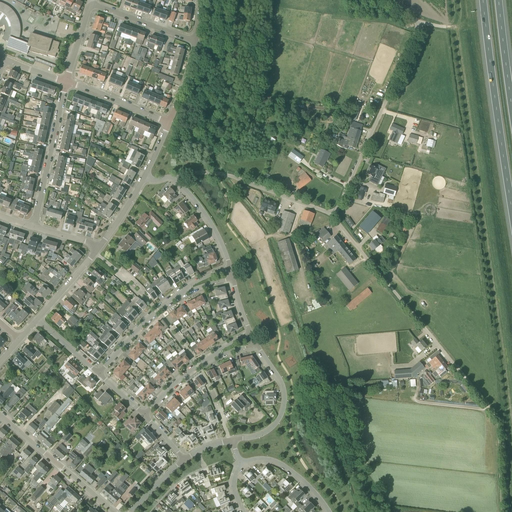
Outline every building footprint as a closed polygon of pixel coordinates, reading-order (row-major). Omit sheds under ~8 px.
[(57,0),(56,4),(63,8),(65,6),(67,0),(57,0)] [(67,11),(71,13),(76,4),(73,3),(74,0),(67,0),(65,6),(67,7),(67,11)] [(76,4),(71,13),(74,15),(75,12),(80,15),(81,11),(79,10),(80,8),(82,9),(83,7),(81,6),(82,4),(81,3),(81,2),(78,0),(78,1),(77,1),(76,4)] [(133,0),(130,8),(136,10),(139,2),(133,0)] [(148,6),(145,5),(142,12),(148,14),(151,7),(153,2),(150,1),(148,6)] [(0,2),(0,27),(4,26),(4,27),(5,27),(5,28),(5,29),(5,31),(5,32),(5,33),(4,34),(4,35),(4,36),(3,37),(3,38),(2,38),(2,39),(5,42),(6,41),(8,42),(6,47),(27,54),(28,51),(39,54),(47,57),(47,55),(55,58),(60,43),(31,34),(29,42),(20,38),(20,37),(20,35),(20,33),(21,32),(21,30),(20,28),(20,27),(20,25),(20,24),(19,23),(19,22),(19,21),(18,19),(18,18),(17,17),(17,16),(16,15),(16,14),(15,13),(14,12),(13,10),(12,10),(11,9),(10,8),(9,7),(7,6),(6,5),(5,4),(4,4),(2,3),(0,2)] [(136,10),(142,12),(145,5),(139,2),(136,10)] [(158,4),(153,16),(159,18),(162,11),(159,10),(161,5),(158,4)] [(162,11),(159,18),(166,21),(168,13),(170,8),(167,7),(165,12),(162,11)] [(191,8),(181,7),(180,10),(184,10),(184,14),(191,15),(191,8)] [(172,12),(170,16),(169,21),(173,23),(177,13),(172,12)] [(96,17),(94,24),(102,26),(107,28),(107,27),(114,30),(115,28),(116,24),(112,22),(110,22),(109,24),(103,22),(104,20),(96,17)] [(94,24),(92,30),(100,33),(100,32),(105,34),(105,31),(101,30),(102,26),(94,24)] [(118,32),(116,37),(118,37),(119,37),(119,38),(121,33),(124,34),(127,27),(121,25),(119,30),(118,32)] [(124,34),(131,37),(133,29),(127,27),(124,34)] [(131,37),(137,39),(140,31),(133,29),(131,37)] [(137,39),(135,43),(141,46),(143,41),(146,34),(140,31),(137,39)] [(98,37),(91,35),(89,41),(96,44),(101,45),(103,39),(98,37)] [(158,38),(151,36),(149,43),(147,48),(150,49),(150,50),(153,51),(155,45),(158,38)] [(161,48),(164,40),(158,38),(155,45),(158,47),(157,51),(160,52),(161,48)] [(89,41),(87,48),(94,50),(99,52),(100,49),(95,47),(96,44),(89,41)] [(177,48),(172,47),(172,45),(168,44),(167,47),(167,52),(171,53),(175,54),(175,55),(183,57),(185,50),(177,48)] [(121,55),(117,53),(114,62),(117,64),(119,60),(122,61),(123,59),(120,58),(121,55)] [(170,60),(173,61),(181,63),(183,57),(175,55),(174,58),(171,57),(170,57),(165,55),(164,58),(170,60)] [(79,73),(85,75),(88,68),(85,67),(87,62),(84,61),(79,73)] [(173,61),(172,67),(179,69),(180,65),(181,63),(173,61)] [(88,68),(85,75),(91,78),(96,65),(93,64),(91,69),(88,68)] [(101,70),(100,72),(98,80),(104,82),(106,76),(108,77),(112,65),(107,64),(106,68),(105,69),(102,69),(101,70)] [(91,78),(98,80),(100,72),(97,71),(99,67),(96,65),(91,78)] [(178,75),(179,69),(172,67),(171,70),(166,69),(165,72),(170,73),(178,75)] [(115,85),(120,73),(114,70),(109,82),(115,85)] [(18,81),(18,79),(20,75),(18,74),(11,71),(8,77),(15,80),(18,81)] [(118,77),(115,85),(117,86),(121,87),(126,75),(123,74),(121,78),(118,77)] [(129,81),(126,89),(132,92),(135,84),(132,83),(133,81),(134,78),(132,78),(131,77),(129,81)] [(4,86),(4,87),(10,90),(11,87),(15,89),(16,86),(21,88),(26,90),(27,87),(23,86),(15,82),(14,85),(13,84),(11,84),(9,83),(6,81),(4,86)] [(31,88),(36,90),(39,82),(33,81),(31,88)] [(135,84),(132,92),(137,94),(138,94),(143,82),(142,82),(140,81),(139,83),(138,86),(135,84)] [(36,90),(42,92),(45,84),(39,82),(36,90)] [(45,84),(42,92),(48,94),(50,86),(45,84)] [(50,86),(48,94),(47,97),(45,101),(48,102),(52,104),(53,100),(49,98),(51,94),(54,96),(55,91),(56,88),(50,86)] [(150,87),(147,86),(142,98),(148,100),(151,93),(148,92),(150,87)] [(13,92),(10,90),(4,87),(1,93),(9,96),(8,99),(16,102),(18,100),(11,97),(13,92)] [(151,93),(148,100),(154,103),(159,91),(156,90),(154,94),(151,93)] [(159,91),(154,103),(159,105),(162,98),(164,96),(161,94),(162,92),(160,92),(159,91)] [(72,111),(75,111),(76,108),(77,104),(80,97),(74,94),(72,102),(74,103),(73,106),(74,107),(72,111)] [(162,98),(159,105),(165,108),(171,96),(168,95),(166,99),(162,98)] [(86,99),(80,97),(77,104),(83,106),(86,99)] [(8,99),(7,101),(9,103),(15,105),(20,107),(21,104),(16,102),(8,99)] [(83,106),(89,108),(91,101),(86,99),(83,106)] [(94,110),(97,103),(91,101),(89,108),(87,112),(86,116),(88,116),(90,113),(91,109),(94,110)] [(97,103),(94,110),(98,111),(96,115),(95,119),(97,120),(99,114),(103,105),(97,103)] [(94,129),(97,130),(100,132),(101,132),(104,126),(100,125),(101,121),(99,121),(102,113),(106,114),(108,107),(103,105),(97,121),(94,129)] [(116,119),(119,120),(122,113),(116,110),(111,122),(114,123),(116,119)] [(122,113),(119,120),(122,122),(120,126),(123,127),(129,116),(122,113)] [(0,124),(2,119),(6,121),(8,122),(10,119),(6,118),(1,115),(0,117),(0,124)] [(77,123),(82,124),(83,122),(79,121),(79,120),(75,119),(76,116),(68,115),(67,121),(77,123)] [(37,124),(41,125),(48,126),(49,120),(42,119),(37,118),(37,121),(33,121),(33,123),(37,124)] [(133,118),(128,130),(131,131),(133,126),(136,128),(139,120),(133,118)] [(145,123),(139,120),(136,128),(139,129),(137,133),(140,135),(145,123)] [(111,124),(106,122),(102,132),(107,134),(109,135),(113,126),(111,125),(111,124)] [(352,122),(350,128),(352,128),(354,129),(351,139),(358,139),(362,126),(355,123),(352,122)] [(145,123),(140,135),(143,136),(143,135),(145,131),(148,133),(151,125),(145,123)] [(37,124),(36,130),(39,130),(47,132),(48,126),(41,125),(37,124)] [(393,131),(389,140),(397,144),(401,135),(402,135),(404,130),(392,124),(390,130),(393,131)] [(151,134),(149,139),(152,140),(157,128),(151,125),(148,133),(151,134)] [(30,132),(30,135),(34,135),(38,136),(45,138),(46,137),(47,132),(39,130),(36,130),(35,130),(34,133),(30,132)] [(336,138),(334,145),(341,147),(347,149),(348,146),(349,146),(355,148),(358,139),(351,139),(349,138),(344,137),(345,136),(344,135),(340,133),(338,134),(337,138),(336,137),(336,138)] [(408,141),(416,144),(418,136),(410,134),(408,141)] [(70,140),(63,138),(62,144),(73,147),(77,147),(77,145),(74,144),(74,142),(74,141),(70,140)] [(71,154),(72,150),(73,149),(76,150),(77,147),(73,147),(62,144),(60,150),(67,152),(67,153),(71,154)] [(131,149),(128,156),(130,157),(131,157),(141,162),(144,156),(137,153),(137,151),(138,148),(133,146),(131,149)] [(293,150),(289,156),(299,163),(303,157),(293,150)] [(330,154),(321,150),(315,164),(323,167),(326,159),(327,159),(330,154)] [(57,163),(73,166),(73,164),(69,163),(70,159),(66,158),(59,156),(57,163)] [(130,157),(129,160),(132,162),(131,165),(138,169),(141,162),(131,157),(130,157)] [(121,161),(120,162),(123,164),(129,167),(130,164),(125,162),(126,160),(122,159),(121,161)] [(28,163),(27,166),(31,167),(39,168),(40,162),(33,161),(32,161),(29,160),(28,163)] [(72,168),(73,166),(57,163),(56,168),(68,171),(69,167),(72,168)] [(38,172),(39,168),(31,167),(27,166),(27,168),(23,167),(23,166),(22,166),(21,170),(26,172),(37,174),(38,172)] [(371,166),(367,174),(371,176),(372,177),(370,182),(375,185),(378,186),(382,177),(384,174),(381,172),(377,170),(378,169),(371,166)] [(56,170),(55,174),(62,176),(70,178),(71,175),(67,175),(67,174),(68,171),(56,168),(56,170)] [(126,176),(133,180),(136,174),(129,170),(126,176)] [(55,174),(54,180),(61,182),(65,183),(66,179),(70,180),(70,179),(70,178),(62,176),(55,174)] [(299,190),(303,187),(311,181),(307,176),(306,177),(304,174),(301,176),(297,179),(299,182),(296,185),(299,190)] [(111,178),(120,184),(121,181),(111,175),(110,178),(111,178)] [(129,186),(133,180),(126,176),(122,182),(129,186)] [(27,178),(26,178),(23,177),(22,183),(33,186),(35,179),(29,178),(27,178)] [(110,178),(108,181),(109,181),(113,183),(116,185),(113,190),(123,196),(126,191),(120,187),(119,186),(119,187),(118,186),(120,184),(111,178),(110,178)] [(22,183),(20,189),(20,190),(21,190),(24,191),(27,191),(26,194),(32,196),(33,193),(33,192),(32,192),(33,186),(22,183)] [(383,191),(396,195),(398,188),(386,184),(383,191)] [(163,189),(157,195),(161,199),(164,196),(168,201),(170,203),(176,198),(176,196),(172,192),(173,191),(170,188),(165,192),(163,190),(163,189)] [(113,190),(111,193),(114,195),(113,198),(119,202),(123,196),(113,190)] [(383,203),(385,195),(379,193),(379,194),(373,193),(372,200),(383,203)] [(5,198),(2,205),(6,207),(8,208),(8,209),(11,210),(13,204),(10,203),(11,201),(12,200),(5,198)] [(16,198),(15,200),(11,210),(15,211),(15,210),(20,212),(23,205),(18,203),(19,200),(16,198)] [(58,203),(53,218),(61,220),(62,213),(58,212),(59,211),(61,204),(62,201),(59,199),(57,203),(58,203)] [(261,207),(260,210),(263,211),(267,212),(268,210),(274,212),(274,211),(277,204),(264,199),(261,207)] [(23,205),(20,212),(27,215),(29,207),(30,205),(24,202),(23,205)] [(46,215),(53,218),(58,203),(55,202),(52,210),(48,209),(46,215)] [(102,202),(100,205),(103,206),(112,213),(116,207),(110,203),(108,206),(102,202)] [(174,209),(181,217),(189,211),(184,206),(185,205),(183,202),(174,209)] [(93,208),(91,211),(98,215),(99,216),(101,214),(107,217),(109,219),(112,214),(112,213),(105,208),(103,206),(99,212),(96,210),(93,208)] [(98,215),(91,211),(90,210),(89,214),(96,216),(94,221),(95,221),(96,222),(97,220),(98,215)] [(73,226),(75,218),(75,217),(78,218),(80,212),(77,211),(76,214),(67,212),(66,216),(68,216),(66,224),(73,226)] [(283,211),(277,230),(289,234),(295,215),(283,211)] [(304,211),(299,224),(310,228),(315,214),(304,211)] [(147,228),(144,225),(150,219),(159,227),(163,223),(151,212),(147,216),(145,214),(136,223),(145,231),(147,228)] [(369,234),(375,227),(382,219),(375,212),(361,227),(364,229),(369,234)] [(193,215),(184,223),(184,224),(184,225),(186,228),(187,228),(188,228),(190,227),(192,230),(197,225),(195,223),(198,221),(193,215)] [(383,234),(391,221),(385,217),(376,230),(383,234)] [(85,218),(84,223),(80,222),(78,229),(85,231),(87,221),(88,219),(85,218)] [(350,228),(353,226),(348,218),(345,220),(350,228)] [(87,221),(85,231),(92,233),(94,225),(94,223),(87,221)] [(404,235),(407,229),(402,226),(399,232),(404,235)] [(316,234),(323,242),(330,236),(323,228),(320,230),(319,229),(315,231),(316,234)] [(197,245),(209,239),(204,230),(192,236),(195,242),(197,245)] [(0,255),(4,256),(6,250),(8,243),(8,242),(14,244),(18,233),(12,231),(9,238),(10,238),(9,239),(7,238),(4,244),(1,252),(0,255)] [(119,245),(126,251),(135,242),(137,239),(143,245),(148,240),(144,236),(139,231),(134,236),(132,239),(128,235),(119,245)] [(14,245),(13,249),(15,249),(17,250),(19,245),(18,244),(19,241),(22,242),(25,235),(18,233),(14,244),(14,245)] [(144,236),(148,240),(151,243),(154,240),(147,233),(144,236)] [(332,249),(335,252),(335,253),(338,251),(344,246),(342,243),(337,236),(336,236),(330,241),(334,247),(332,249)] [(374,241),(369,245),(373,251),(379,246),(382,243),(380,241),(376,236),(373,238),(373,239),(374,241)] [(35,251),(37,242),(38,240),(31,238),(29,245),(28,246),(25,245),(22,250),(19,258),(20,259),(22,254),(24,255),(27,249),(29,250),(31,251),(32,251),(32,252),(34,253),(35,251)] [(289,239),(277,243),(286,274),(298,270),(289,239)] [(42,248),(40,250),(44,251),(44,253),(47,253),(48,254),(49,250),(51,242),(44,240),(42,248)] [(51,242),(49,250),(55,251),(56,251),(57,244),(51,242)] [(356,260),(344,246),(338,251),(349,265),(356,260)] [(74,255),(71,257),(77,262),(82,257),(81,256),(83,254),(79,250),(77,252),(73,249),(70,252),(74,255)] [(195,259),(199,268),(204,266),(203,265),(204,264),(205,267),(216,263),(215,262),(216,260),(217,259),(213,249),(206,252),(208,256),(207,256),(206,258),(207,259),(203,260),(202,258),(200,257),(195,259)] [(162,255),(159,251),(153,257),(156,260),(162,255)] [(77,262),(71,257),(69,260),(65,257),(63,260),(72,268),(77,262)] [(147,263),(152,268),(158,263),(153,258),(147,263)] [(141,268),(134,263),(130,268),(138,274),(139,274),(141,271),(142,270),(140,268),(141,268)] [(184,265),(180,267),(183,272),(185,271),(188,275),(189,276),(191,275),(194,273),(192,271),(192,270),(193,269),(191,266),(190,267),(189,265),(188,265),(187,263),(184,265)] [(58,265),(55,269),(58,272),(57,273),(59,275),(60,274),(64,277),(67,272),(61,268),(58,265)] [(183,272),(179,265),(172,270),(179,281),(184,278),(181,273),(183,272)] [(96,282),(98,284),(101,286),(103,283),(101,282),(103,279),(105,279),(106,278),(106,277),(103,275),(97,268),(92,274),(97,279),(95,282),(96,282)] [(358,284),(345,268),(337,275),(349,290),(358,284)] [(168,272),(166,273),(168,277),(169,277),(175,284),(178,282),(179,281),(172,270),(171,269),(167,271),(168,272)] [(53,270),(50,273),(54,276),(60,281),(64,277),(60,274),(59,275),(57,273),(53,270)] [(60,281),(54,276),(52,279),(48,276),(46,278),(45,279),(49,282),(55,287),(60,281)] [(158,280),(166,291),(170,288),(165,279),(165,280),(162,277),(161,276),(158,279),(158,280)] [(94,284),(87,278),(83,283),(86,286),(84,288),(90,293),(94,289),(92,287),(94,284)] [(166,291),(158,280),(155,282),(151,285),(154,288),(156,286),(162,294),(166,291)] [(28,283),(26,285),(36,294),(38,291),(28,283)] [(42,287),(37,292),(42,295),(45,298),(47,295),(49,294),(51,293),(51,292),(51,291),(50,291),(48,289),(50,286),(44,283),(42,286),(42,287)] [(36,294),(26,285),(23,288),(33,297),(36,294)] [(156,290),(154,288),(151,285),(145,289),(145,291),(149,295),(148,296),(150,298),(151,298),(153,301),(157,297),(154,292),(156,290)] [(227,297),(226,295),(225,292),(225,293),(224,289),(224,288),(215,290),(218,300),(227,297)] [(350,311),(372,293),(368,288),(346,306),(350,311)] [(75,292),(73,294),(74,295),(77,297),(75,300),(81,305),(86,300),(83,298),(86,295),(85,294),(80,290),(77,292),(76,291),(75,292)] [(198,297),(196,298),(201,306),(205,304),(201,296),(199,298),(198,297)] [(138,306),(143,310),(147,307),(144,304),(145,303),(143,301),(142,301),(140,300),(139,298),(138,298),(137,297),(131,303),(136,308),(138,306)] [(227,297),(218,300),(220,309),(223,308),(226,307),(229,307),(228,306),(227,302),(228,302),(228,300),(227,297)] [(35,312),(42,303),(38,300),(35,303),(28,298),(24,302),(35,312)] [(69,298),(64,304),(66,306),(68,308),(66,310),(70,314),(72,315),(75,312),(73,310),(76,308),(74,306),(76,304),(74,303),(69,298)] [(196,298),(191,300),(196,309),(201,306),(196,298)] [(24,305),(16,299),(14,302),(19,305),(22,308),(24,305)] [(187,304),(191,311),(196,309),(191,300),(189,301),(190,302),(187,304)] [(3,304),(1,302),(0,302),(0,311),(1,312),(6,307),(6,306),(8,304),(5,301),(3,304)] [(136,308),(131,303),(124,310),(134,319),(138,315),(134,311),(136,308)] [(180,308),(177,310),(182,317),(187,314),(181,306),(179,307),(180,308)] [(17,310),(14,312),(23,320),(28,315),(22,310),(20,313),(17,310)] [(120,314),(120,315),(123,318),(123,317),(131,323),(134,319),(124,310),(120,314)] [(182,317),(177,310),(175,312),(174,311),(173,312),(178,320),(182,317)] [(23,320),(14,312),(13,311),(10,314),(15,318),(13,321),(18,326),(23,320)] [(174,322),(178,320),(173,312),(169,314),(169,315),(165,318),(171,325),(174,322)] [(225,314),(222,315),(225,324),(235,321),(235,320),(233,318),(232,316),(231,316),(230,313),(230,312),(225,314)] [(62,318),(56,313),(51,319),(56,324),(59,321),(63,324),(65,321),(62,318)] [(75,324),(78,320),(73,315),(69,319),(75,324)] [(116,325),(123,331),(127,327),(121,321),(122,319),(117,315),(115,317),(116,318),(113,322),(116,325)] [(158,323),(154,327),(161,334),(162,333),(164,330),(167,327),(162,321),(159,323),(158,323)] [(235,326),(235,323),(235,321),(225,324),(228,330),(229,333),(237,330),(237,329),(236,330),(235,326)] [(102,335),(105,338),(112,344),(115,340),(109,333),(108,334),(107,333),(109,330),(107,328),(104,325),(101,328),(105,331),(102,335)] [(112,329),(117,333),(120,335),(123,331),(116,325),(112,329)] [(154,328),(151,331),(157,337),(161,334),(154,327),(153,327),(154,328)] [(149,332),(147,334),(153,341),(157,337),(151,331),(149,332)] [(210,336),(214,343),(219,340),(214,333),(213,332),(212,331),(208,334),(210,336)] [(89,334),(96,341),(98,338),(91,332),(89,334)] [(41,341),(44,345),(47,342),(43,339),(44,338),(38,334),(33,340),(38,345),(41,341)] [(144,342),(148,346),(150,349),(152,347),(156,343),(153,341),(147,334),(145,335),(146,336),(144,338),(146,340),(144,342)] [(112,344),(105,338),(102,335),(100,337),(100,340),(101,342),(109,348),(112,344)] [(210,346),(214,343),(210,336),(205,339),(210,346)] [(201,342),(205,349),(210,346),(205,339),(201,342)] [(415,339),(411,342),(416,348),(418,347),(422,351),(427,347),(422,341),(419,343),(415,339)] [(94,350),(101,356),(104,353),(100,348),(102,346),(96,341),(93,343),(97,346),(94,350)] [(196,341),(194,342),(196,345),(198,349),(201,352),(205,349),(203,346),(201,342),(198,344),(196,341)] [(135,347),(142,353),(145,349),(139,343),(137,346),(136,345),(135,347)] [(190,349),(192,353),(193,352),(196,355),(197,355),(198,355),(200,354),(201,353),(201,352),(198,349),(196,345),(192,348),(190,349)] [(41,354),(34,347),(32,350),(27,346),(26,347),(25,347),(24,349),(24,350),(23,351),(26,354),(30,357),(33,354),(37,358),(41,354)] [(135,347),(131,351),(138,357),(142,353),(135,347)] [(91,348),(88,352),(90,354),(91,355),(96,359),(98,360),(101,356),(94,350),(91,348)] [(183,350),(178,354),(179,357),(185,363),(185,364),(189,361),(188,361),(189,360),(187,356),(188,355),(185,352),(183,350)] [(138,357),(131,351),(129,353),(130,353),(128,356),(134,362),(138,357)] [(185,363),(179,357),(177,354),(173,357),(181,367),(185,363)] [(438,355),(435,357),(434,355),(430,358),(432,360),(429,363),(425,366),(427,369),(431,366),(435,363),(436,364),(441,360),(438,355)] [(32,364),(25,357),(22,359),(19,356),(16,358),(12,361),(16,365),(17,364),(20,368),(23,365),(28,367),(32,364)] [(165,363),(171,369),(174,367),(176,370),(181,367),(173,357),(173,358),(172,356),(165,363)] [(248,357),(240,359),(241,365),(245,364),(249,369),(252,367),(256,373),(259,371),(257,368),(259,367),(256,362),(253,358),(252,356),(250,357),(248,357)] [(65,366),(71,371),(68,374),(73,379),(76,376),(81,370),(70,360),(65,366)] [(437,366),(439,368),(445,364),(441,360),(436,364),(435,363),(431,366),(434,369),(437,366)] [(119,364),(126,371),(130,367),(123,361),(121,363),(119,364)] [(238,371),(236,368),(234,363),(231,364),(230,362),(228,362),(227,361),(224,363),(228,372),(229,375),(238,371)] [(410,370),(394,371),(395,379),(413,378),(425,368),(419,362),(410,370)] [(159,370),(167,378),(171,374),(168,371),(171,369),(165,363),(164,364),(162,365),(163,366),(159,370)] [(220,369),(217,370),(220,376),(228,372),(224,363),(220,365),(221,366),(219,367),(220,369)] [(115,368),(123,375),(126,371),(119,364),(115,368)] [(439,368),(432,373),(436,377),(439,375),(441,377),(447,372),(445,370),(448,368),(445,364),(439,368)] [(115,371),(113,373),(119,379),(123,375),(115,368),(114,370),(115,371)] [(221,378),(220,376),(217,370),(214,372),(213,369),(211,371),(210,370),(206,372),(208,376),(209,376),(211,380),(215,378),(216,381),(221,378)] [(167,378),(159,370),(155,373),(157,376),(158,376),(163,382),(167,378)] [(263,372),(255,378),(252,380),(256,386),(257,385),(259,387),(267,384),(264,380),(268,378),(263,372)] [(155,373),(151,377),(152,378),(149,380),(154,385),(156,382),(159,385),(163,382),(158,376),(157,376),(155,373)] [(82,375),(78,380),(82,384),(83,383),(91,389),(92,388),(92,389),(94,387),(93,386),(96,383),(94,381),(92,381),(91,380),(91,379),(89,377),(87,379),(82,375)] [(196,390),(203,385),(201,381),(202,380),(199,376),(195,379),(195,380),(193,382),(195,384),(192,386),(196,390)] [(149,384),(145,388),(151,394),(155,390),(152,387),(154,385),(149,380),(147,383),(149,384)] [(67,398),(74,390),(70,386),(63,394),(67,398)] [(189,396),(196,390),(192,386),(190,388),(188,386),(187,387),(186,386),(183,389),(189,396)] [(0,404),(1,406),(2,404),(9,396),(12,399),(16,394),(13,391),(14,391),(13,391),(10,388),(10,387),(5,392),(2,396),(0,394),(0,404)] [(9,403),(4,408),(8,412),(20,399),(23,395),(26,392),(21,388),(19,391),(16,394),(12,399),(9,403)] [(147,398),(151,394),(145,388),(141,392),(147,398)] [(178,398),(182,402),(189,396),(183,389),(180,392),(181,393),(179,394),(181,396),(178,398)] [(100,391),(94,397),(98,401),(99,400),(105,405),(108,402),(113,400),(112,398),(111,397),(110,395),(108,394),(107,395),(105,392),(103,394),(100,391)] [(274,391),(265,391),(265,395),(266,395),(266,401),(265,401),(265,406),(274,405),(274,401),(276,401),(276,399),(276,398),(275,396),(275,394),(274,394),(274,391)] [(141,392),(137,396),(143,402),(147,398),(141,392)] [(238,413),(244,407),(245,409),(247,409),(250,406),(250,404),(241,395),(231,405),(238,413)] [(48,437),(51,434),(49,432),(51,429),(54,432),(56,429),(64,420),(60,416),(72,402),(68,398),(63,404),(54,415),(47,422),(45,424),(47,426),(45,428),(45,429),(37,437),(37,438),(43,443),(48,437)] [(172,399),(169,402),(176,409),(177,408),(179,406),(180,404),(183,407),(185,405),(182,402),(178,398),(177,399),(176,400),(174,398),(174,399),(173,400),(172,399)] [(201,405),(204,407),(210,401),(207,398),(201,405)] [(48,410),(53,415),(54,415),(63,404),(59,401),(57,403),(55,402),(48,410)] [(174,411),(176,409),(169,402),(166,405),(167,406),(166,407),(168,409),(166,411),(172,418),(175,414),(175,413),(174,411)] [(117,412),(114,416),(119,421),(125,414),(122,412),(123,411),(125,408),(120,403),(114,410),(117,412)] [(210,406),(207,408),(208,411),(209,410),(209,412),(206,413),(209,421),(208,423),(215,426),(215,425),(215,423),(218,422),(216,416),(213,417),(212,414),(213,414),(212,410),(210,406)] [(21,413),(18,417),(21,419),(21,421),(22,420),(24,422),(29,416),(31,418),(35,415),(35,414),(30,409),(29,410),(27,407),(24,410),(21,413)] [(172,418),(166,411),(163,413),(161,411),(160,413),(159,412),(155,416),(159,419),(160,419),(163,422),(166,419),(168,421),(172,418)] [(141,424),(134,418),(132,420),(130,418),(124,425),(130,430),(133,427),(135,430),(136,429),(138,429),(138,427),(141,424)] [(45,424),(47,422),(44,419),(39,425),(34,421),(31,423),(27,428),(33,434),(37,428),(40,430),(45,424)] [(215,426),(208,423),(207,426),(202,428),(201,425),(196,427),(201,436),(204,435),(203,432),(206,431),(207,434),(214,432),(212,429),(214,428),(215,426)] [(187,436),(187,442),(189,443),(190,442),(192,445),(197,440),(196,439),(199,437),(199,438),(201,436),(196,427),(193,430),(194,432),(190,436),(187,436)] [(185,442),(187,442),(187,436),(185,435),(181,431),(178,428),(174,431),(177,434),(179,437),(177,439),(181,444),(184,441),(185,442)] [(147,429),(142,435),(142,436),(140,438),(148,446),(150,444),(156,439),(155,438),(156,437),(154,435),(153,436),(153,435),(150,433),(147,429)] [(62,439),(66,443),(72,437),(67,432),(62,439)] [(48,437),(43,443),(49,448),(57,439),(55,437),(54,438),(52,436),(50,439),(48,437)] [(13,449),(15,450),(20,444),(12,437),(7,443),(6,442),(4,444),(6,445),(0,452),(0,453),(1,454),(0,454),(0,458),(2,460),(4,457),(5,458),(13,449)] [(62,459),(69,451),(61,444),(54,452),(62,459)] [(157,444),(154,447),(153,448),(155,451),(159,455),(159,457),(166,457),(166,456),(165,455),(168,452),(163,447),(161,449),(159,447),(160,446),(157,444)] [(95,448),(91,445),(83,454),(87,457),(95,448)] [(25,449),(20,455),(23,458),(20,461),(22,463),(26,460),(31,454),(25,449)] [(116,450),(115,450),(112,453),(117,458),(120,454),(116,450)] [(68,456),(73,461),(69,466),(74,469),(81,461),(72,453),(68,456)] [(30,464),(24,471),(27,474),(39,461),(34,457),(29,463),(30,464)] [(153,462),(150,465),(157,472),(160,469),(159,469),(161,467),(163,468),(167,463),(165,460),(166,459),(166,457),(159,457),(159,460),(155,464),(153,462)] [(35,477),(45,466),(40,462),(35,468),(37,470),(33,475),(35,477)] [(91,484),(96,478),(91,474),(95,470),(88,464),(79,474),(91,484)] [(32,483),(30,484),(31,486),(35,489),(39,484),(36,482),(43,475),(44,476),(49,470),(48,469),(45,466),(35,477),(31,482),(32,483)] [(267,477),(268,478),(272,474),(269,471),(269,469),(267,469),(265,466),(261,470),(263,472),(259,475),(264,480),(267,477)] [(210,474),(207,475),(209,481),(215,479),(220,478),(219,475),(221,474),(220,468),(216,469),(215,469),(212,469),(213,470),(209,471),(210,474)] [(110,476),(107,479),(111,483),(119,474),(115,470),(110,476)] [(250,483),(258,476),(252,470),(248,473),(247,472),(243,475),(246,478),(246,479),(247,480),(250,483)] [(107,479),(110,476),(108,474),(107,473),(105,475),(101,479),(97,484),(100,487),(107,479)] [(209,481),(207,475),(204,476),(202,474),(199,475),(199,474),(196,476),(197,477),(193,478),(195,484),(203,480),(204,483),(206,488),(211,486),(209,481)] [(56,486),(61,480),(55,475),(50,481),(48,485),(50,487),(50,486),(54,490),(57,487),(56,486)] [(106,487),(101,493),(108,499),(113,493),(114,494),(121,486),(122,484),(127,479),(123,476),(120,480),(118,482),(114,486),(116,487),(115,489),(114,489),(113,491),(107,486),(106,487)] [(283,478),(277,484),(284,491),(287,488),(289,488),(289,486),(292,484),(288,480),(286,482),(283,478)] [(190,487),(187,482),(184,484),(183,484),(181,485),(181,486),(178,488),(180,490),(178,493),(182,498),(186,494),(184,491),(187,490),(189,493),(193,490),(190,487)] [(129,493),(132,496),(137,490),(138,491),(141,487),(137,484),(129,493)] [(214,488),(211,489),(211,492),(212,494),(215,493),(217,493),(218,497),(224,495),(224,493),(223,491),(226,490),(225,487),(224,485),(221,486),(219,486),(219,485),(219,486),(218,487),(215,488),(214,488)] [(247,498),(251,494),(250,493),(253,490),(249,485),(245,489),(243,487),(240,491),(242,493),(242,495),(244,495),(247,498)] [(119,498),(126,490),(121,486),(114,494),(113,493),(108,499),(114,504),(119,498)] [(37,499),(44,490),(41,487),(33,496),(37,499)] [(61,489),(57,493),(60,496),(61,496),(62,495),(66,498),(65,499),(67,500),(69,497),(70,498),(75,493),(71,489),(70,488),(68,487),(64,492),(61,489)] [(296,490),(288,498),(293,503),(294,504),(293,504),(291,507),(293,510),(297,507),(300,504),(298,502),(299,502),(300,501),(301,500),(301,499),(305,495),(302,492),(301,491),(300,491),(298,493),(296,490)] [(55,506),(53,508),(56,511),(57,510),(59,511),(60,511),(61,511),(62,511),(64,509),(63,508),(60,505),(65,500),(68,503),(69,504),(72,500),(75,503),(80,498),(75,493),(70,498),(69,497),(67,500),(65,499),(66,498),(62,495),(61,496),(60,496),(57,499),(57,500),(59,502),(55,506)] [(169,498),(166,501),(170,504),(170,505),(172,502),(175,504),(177,502),(179,504),(181,501),(183,503),(185,501),(182,498),(178,493),(175,495),(173,493),(171,496),(170,495),(168,497),(169,498)] [(218,497),(217,497),(220,506),(228,503),(230,502),(228,499),(228,498),(226,499),(224,495),(218,497)] [(54,497),(50,502),(53,504),(53,505),(54,506),(55,506),(59,502),(57,500),(54,497)] [(261,500),(258,502),(252,508),(255,511),(254,511),(262,511),(267,507),(261,500)] [(271,504),(278,511),(281,508),(274,501),(271,504)] [(297,507),(297,508),(298,510),(299,509),(302,511),(303,510),(305,511),(314,511),(315,511),(313,509),(314,507),(314,506),(313,505),(312,504),(312,503),(311,502),(310,503),(308,501),(307,501),(302,506),(300,504),(297,507)] [(230,511),(231,511),(234,510),(232,506),(230,507),(228,503),(220,506),(222,511),(230,511)]
